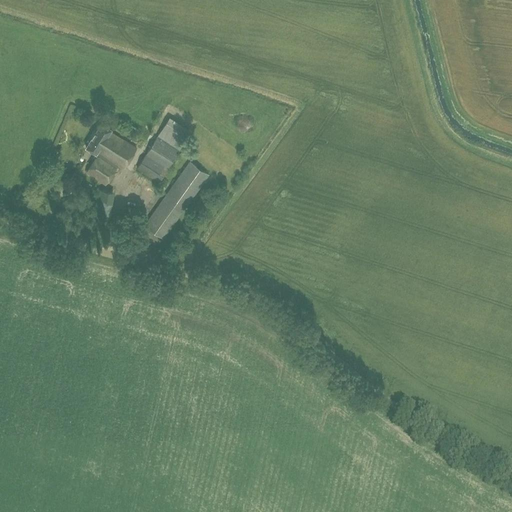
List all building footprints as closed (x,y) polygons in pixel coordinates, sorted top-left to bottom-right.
[(159,182),(192,131),(170,117),(137,167),(159,182)] [(123,167),(136,147),(110,131),(111,128),(101,121),(85,146),(96,153),(97,150),(123,167)] [(106,184),(117,166),(98,153),(87,171),(106,184)] [(208,174),(190,161),(145,224),(164,237),(208,174)] [(83,177),(78,174),(74,180),(79,183),(83,177)] [(114,191),(99,189),(94,216),(109,219),(114,191)]
